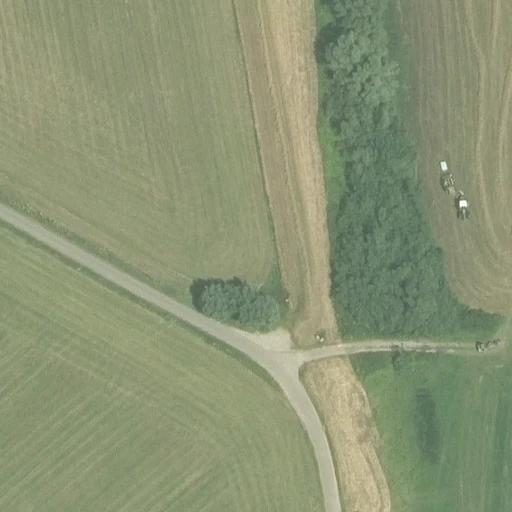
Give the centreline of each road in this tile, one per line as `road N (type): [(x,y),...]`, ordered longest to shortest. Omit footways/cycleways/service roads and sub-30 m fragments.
road 1 (unclassified): [(335,511),(312,418),(268,363),(0,207)]
road 2 (track): [(496,343),(331,350),(276,371)]
